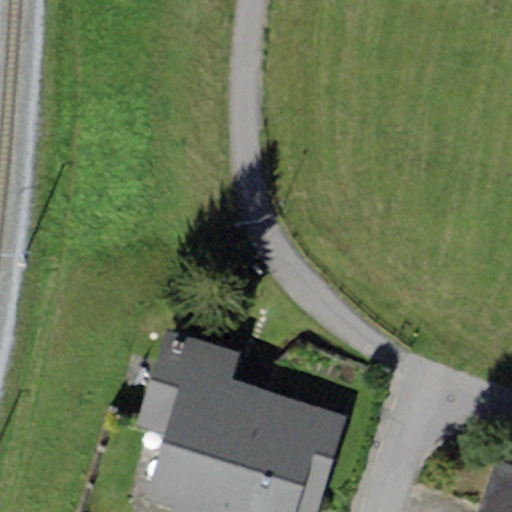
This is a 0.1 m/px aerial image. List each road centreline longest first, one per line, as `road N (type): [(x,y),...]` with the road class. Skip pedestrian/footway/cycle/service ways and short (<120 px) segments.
road 1 (residential): [(425,383),(317,303),(263,230),(245,131),(260,0)]
road 2 (residential): [(389,511),(425,383)]
